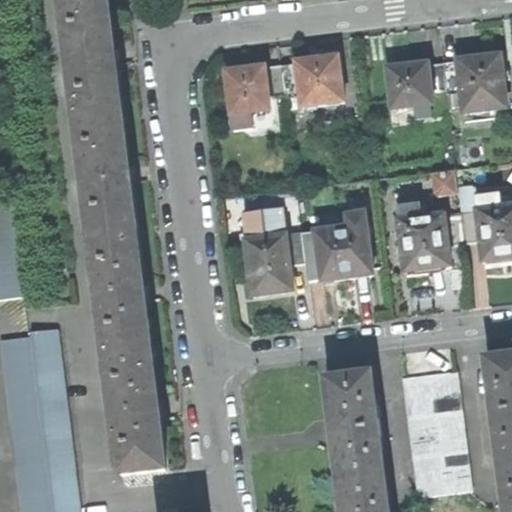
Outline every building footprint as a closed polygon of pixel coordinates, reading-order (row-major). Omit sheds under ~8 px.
[(79,119),(121,114),(114,55),(106,0),(80,0),(64,2),(70,52),(73,70),(79,119)] [(463,86),(466,111),(507,106),(501,54),(476,57),(459,59),(463,86)] [(302,94),(304,105),(345,100),(339,56),(316,59),(298,62),(302,94)] [(444,61),(447,88),(463,86),(459,59),(444,61)] [(447,88),(444,61),(429,63),(433,90),(447,88)] [(302,94),(298,62),(282,64),(286,94),(286,96),(302,94)] [(390,67),(395,107),(434,102),(433,90),(429,63),(410,65),(390,67)] [(282,64),(265,66),(269,96),(286,94),(282,64)] [(270,108),(269,96),(265,66),(244,69),(227,71),(235,130),(254,127),(252,111),(270,108)] [(121,114),(79,119),(85,169),(88,187),(94,237),(136,232),(128,169),(121,114)] [(479,197),(480,211),(502,208),(501,194),(479,197)] [(0,199),(0,300),(26,297),(14,198),(0,199)] [(400,207),(402,220),(423,218),(421,204),(400,207)] [(247,240),(287,235),(283,206),(243,211),(247,240)] [(488,260),(489,265),(508,263),(511,262),(511,206),(502,208),(480,211),(479,211),(483,241),(485,261),(488,260)] [(463,213),(466,243),(483,241),(479,211),(463,213)] [(350,227),(367,224),(366,212),(348,214),(350,227)] [(463,213),(446,215),(450,245),(466,243),(463,213)] [(401,221),(407,271),(409,271),(410,275),(419,274),(430,273),(429,268),(452,265),(450,245),(446,215),(423,218),(402,220),(401,221)] [(321,261),(323,281),(348,278),(374,274),(367,224),(350,227),(317,231),(321,261)] [(303,233),(307,263),(321,261),(317,231),(303,233)] [(136,232),(94,237),(100,289),(103,306),(109,356),(151,351),(143,287),(136,232)] [(303,233),(287,235),(291,265),(307,263),(303,233)] [(247,240),(254,296),(274,293),(295,291),(291,265),(287,235),(247,240)] [(34,360),(61,356),(57,330),(30,334),(31,337),(34,360)] [(1,341),(22,511),(52,511),(34,360),(31,337),(1,341)] [(124,474),(166,469),(159,412),(151,351),(109,356),(115,407),(117,424),(124,474)] [(80,511),(61,356),(34,360),(52,511),(80,511)] [(504,464),(511,463),(511,357),(491,360),(496,403),(498,421),(504,464)] [(432,374),(447,493),(474,490),(459,370),(432,374)] [(447,493),(432,374),(405,377),(421,496),(447,493)] [(343,485),(385,479),(380,437),(377,419),(372,376),(330,381),(336,430),(343,485)] [(389,511),(385,479),(343,485),(346,511),(389,511)]
